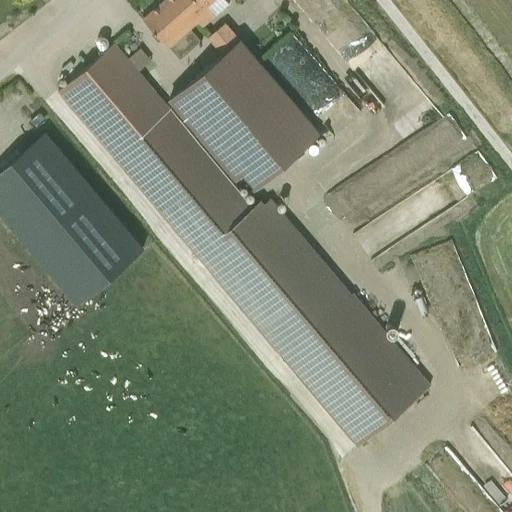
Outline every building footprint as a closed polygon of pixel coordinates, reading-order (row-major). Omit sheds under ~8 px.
[(189,28),(210,10),(214,15),(228,3),(224,0),(162,0),(143,17),(179,59),(198,43),(200,44),(201,43),(200,41),(189,28)] [(380,15),(353,38),(365,52),(392,28),(380,15)] [(225,28),(210,41),(221,53),(236,40),(225,28)] [(169,98),(237,177),(242,172),(255,187),(317,134),(236,40),(221,53),(169,98)] [(113,43),(58,90),(359,445),(431,385),(353,293),(352,294),(348,290),(270,198),(264,204),(260,199),(251,206),(113,43)] [(19,114),(0,130),(0,223),(54,284),(119,228),(19,114)] [(488,157),(501,183),(511,177),(511,161),(505,148),(488,157)]
